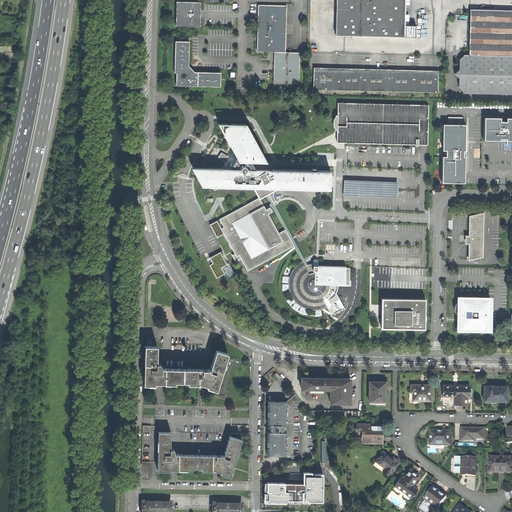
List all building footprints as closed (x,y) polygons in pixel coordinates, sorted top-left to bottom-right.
[(336,35),(416,38),(416,26),(405,26),(405,0),(337,0),(337,9),(336,35)] [(176,26),(200,27),(200,15),(201,2),(176,2),(176,26)] [(259,5),(259,6),(257,51),(258,51),(274,52),(285,52),(287,7),(286,6),(272,5),(259,5)] [(511,94),(511,10),(471,10),(470,55),(465,55),(460,59),(460,69),(456,74),(465,83),(460,87),(464,91),(464,93),(511,94)] [(220,74),(220,73),(194,73),(191,69),(188,67),(189,66),(189,42),(188,41),(184,41),(184,42),(180,42),(180,41),(175,41),(174,41),(174,73),(175,73),(176,73),(176,84),(177,86),(219,87),(220,86),(220,83),(220,82),(220,79),(220,78),(220,74)] [(300,53),(285,52),(274,52),(274,68),(274,83),(275,84),(299,84),(300,84),(300,53)] [(326,69),(311,69),(311,90),(325,91),(326,69)] [(339,91),(340,69),(326,69),(325,91),(339,91)] [(354,69),(340,69),(339,91),(353,91),(354,69)] [(367,69),(354,69),(353,91),(367,91),(367,69)] [(394,70),(367,69),(367,91),(394,92),(394,70)] [(407,70),(394,70),(394,92),(407,92),(407,70)] [(407,70),(407,92),(419,92),(420,70),(407,70)] [(432,70),(420,70),(419,92),(432,93),(432,70)] [(445,71),(432,70),(432,93),(445,93),(445,71)] [(432,144),(432,104),(342,103),(342,123),(340,123),(340,129),(338,129),(337,143),(432,144)] [(501,117),(485,117),(485,140),(501,140),(501,138),(504,139),(507,139),(507,143),(507,140),(511,140),(511,117),(507,117),(507,121),(501,121),(501,117)] [(278,203),(276,201),(274,197),(274,188),(330,189),(330,170),(315,170),(315,169),(314,168),(313,168),(312,169),(312,170),(271,169),(271,170),(255,169),(251,162),(266,162),(246,124),(218,124),(224,136),(215,151),(205,168),(191,168),(201,187),(253,188),(258,198),(219,219),(223,228),(221,229),(236,257),(239,255),(247,271),(294,246),(285,230),(278,233),(273,223),(268,214),(272,212),(270,208),(272,207),(275,205),(278,203)] [(467,124),(444,124),(443,150),(447,150),(447,156),(443,156),(443,182),(466,183),(466,156),(464,156),(464,154),(464,151),(467,151),(467,150),(466,150),(467,124)] [(294,246),(302,262),(305,267),(307,265),(275,205),(272,207),(285,230),(294,246)] [(469,260),(480,260),(480,257),(483,257),(484,212),(475,214),(475,216),(469,216),(469,235),(466,235),(466,238),(466,240),(469,241),(469,260)] [(224,267),(230,264),(224,252),(213,257),(216,263),(213,265),(219,278),(228,274),(224,267)] [(307,265),(305,267),(302,262),(297,265),(293,270),(289,277),(288,283),(289,289),(291,294),(292,297),(295,301),(298,304),(302,307),(307,309),(311,310),(316,310),(322,309),(327,307),(324,302),(329,298),(331,295),(335,296),(338,290),(339,284),(349,285),(349,279),(350,268),(346,268),(346,266),(318,265),(318,262),(317,261),(316,260),(314,260),(313,261),(313,264),(310,264),(307,265)] [(231,264),(225,267),(230,276),(235,273),(231,264)] [(426,299),(382,298),(382,314),(382,328),(425,329),(426,299)] [(459,324),(456,329),(489,330),(490,299),(459,299),(459,302),(457,303),(455,306),(454,309),(455,311),(456,314),(459,315),(459,319),(459,324)] [(206,389),(216,392),(227,355),(215,351),(210,370),(161,369),(161,364),(157,364),(157,347),(145,347),(144,386),(155,386),(156,384),(164,384),(164,385),(165,385),(165,382),(170,382),(192,383),(195,383),(197,383),(199,384),(206,387),(206,389)] [(322,389),(330,389),(331,379),(318,379),(318,378),(317,378),(315,378),(302,378),(302,389),(310,389),(310,391),(322,391),(322,389)] [(350,403),(350,379),(342,379),(342,378),(341,378),(339,378),(339,379),(331,379),(330,389),(330,402),(350,403)] [(386,382),(370,382),(369,402),(386,402),(386,389),(386,382)] [(421,385),(411,385),(411,393),(413,393),(413,401),(421,401),(431,401),(431,385),(421,385)] [(456,385),(444,385),(444,390),(442,390),(442,392),(443,392),(443,396),(451,396),(451,395),(455,395),(454,403),(459,403),(467,403),(467,397),(470,397),(470,385),(456,385)] [(491,386),(485,386),(484,401),(494,401),(507,401),(507,387),(500,386),(495,386),(491,386)] [(267,455),(285,455),(285,453),(286,448),(286,445),(286,443),(286,439),(286,435),(286,432),(284,432),(284,430),(284,427),(284,425),(286,425),(286,423),(286,418),(286,415),(286,412),(286,409),(286,404),(286,402),(268,401),(268,411),(270,411),(270,415),(268,415),(268,425),(269,425),(269,427),(269,429),(269,432),(268,432),(267,442),(269,442),(269,445),(267,445),(267,455)] [(154,463),(158,463),(159,433),(171,433),(170,451),(174,451),(175,452),(175,454),(224,456),(229,437),(238,440),(238,435),(229,434),(230,411),(155,409),(154,427),(143,426),(142,466),(150,467),(150,463),(154,463)] [(383,424),(357,424),(357,431),(363,431),(363,436),(362,436),(362,442),(383,443),(383,432),(383,424)] [(461,428),(461,441),(476,441),(476,439),(485,440),(485,429),(472,428),(461,428)] [(431,445),(450,445),(450,430),(444,430),(444,431),(440,431),(437,431),(436,430),(431,430),(431,445)] [(238,440),(229,437),(224,456),(175,454),(175,452),(174,451),(170,451),(171,433),(159,433),(158,463),(158,471),(169,472),(169,470),(174,470),(178,471),(178,469),(202,469),(202,471),(207,471),(213,471),(213,470),(221,472),(221,474),(230,477),(241,441),(238,440)] [(393,458),(383,451),(376,461),(385,468),(383,470),(389,475),(391,472),(392,472),(399,462),(396,460),(393,457),(393,458)] [(495,472),(502,472),(502,456),(490,456),(489,471),(492,471),(495,471),(495,472)] [(511,471),(511,456),(502,456),(502,472),(509,473),(509,471),(511,471)] [(462,476),(476,476),(476,469),(480,469),(480,464),(476,464),(476,457),(462,457),(461,457),(457,457),(457,476),(462,476)] [(415,472),(410,469),(404,478),(401,476),(395,485),(412,497),(418,489),(412,485),(419,475),(415,472)] [(305,474),(307,499),(287,499),(286,505),(286,511),(310,511),(332,511),(334,511),(332,485),(319,485),(318,474),(305,474)] [(437,489),(433,486),(425,498),(434,504),(433,506),(438,509),(446,496),(441,493),(442,492),(437,489)] [(142,511),(170,511),(171,503),(156,502),(142,502),(142,511)]
